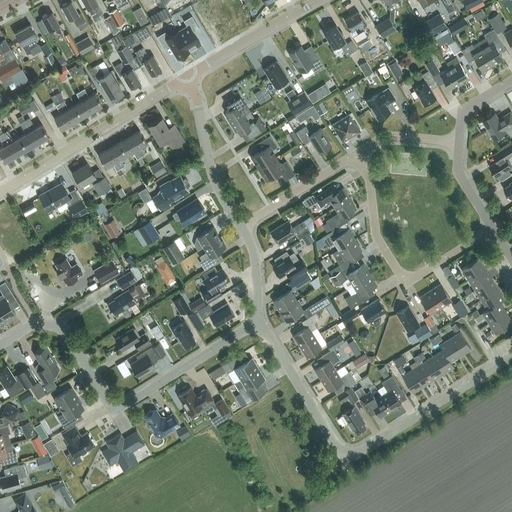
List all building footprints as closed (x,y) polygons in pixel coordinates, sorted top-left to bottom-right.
[(88,9),(93,18),(102,13),(97,4),(95,0),(82,0),(88,9)] [(231,24),(230,23),(238,18),(234,11),(240,7),(235,0),(225,0),(229,6),(210,17),(218,30),(225,26),(226,27),(231,24)] [(383,0),(387,7),(390,11),(390,18),(392,23),(393,23),(394,10),(393,9),(396,7),(394,3),(398,0),(383,0)] [(483,0),(482,0),(461,0),(467,9),(483,0)] [(69,19),(72,18),(76,25),(85,20),(80,12),(78,13),(71,1),(62,6),(69,19)] [(124,22),(117,8),(109,12),(116,26),(124,22)] [(162,19),(157,11),(148,16),(153,24),(162,19)] [(367,25),(358,11),(344,19),(351,30),(358,26),(360,29),(367,25)] [(64,32),(60,25),(52,12),(42,17),(49,31),(54,28),(58,36),(64,32)] [(498,13),(487,20),(493,29),(495,33),(506,27),(498,13)] [(439,14),(421,24),(429,37),(447,27),(439,14)] [(109,15),(104,18),(113,34),(118,31),(109,15)] [(193,31),(199,27),(192,15),(184,20),(187,26),(178,32),(189,50),(200,43),(193,31)] [(147,20),(145,16),(138,19),(140,24),(147,20)] [(463,17),(448,26),(453,34),(468,25),(463,17)] [(376,27),(382,37),(396,29),(392,23),(390,18),(376,27)] [(30,24),(15,32),(22,44),(26,42),(29,49),(30,49),(33,54),(40,50),(37,44),(33,37),(37,35),(30,24)] [(339,43),(347,55),(357,49),(352,40),(347,43),(336,24),(324,32),(333,47),(339,43)] [(146,26),(135,31),(140,41),(151,35),(146,26)] [(448,43),(454,40),(447,29),(434,36),(439,45),(447,41),(448,43)] [(500,40),(495,33),(493,29),(484,35),(485,37),(479,41),(483,48),(492,64),(503,57),(495,44),(500,40)] [(105,35),(104,32),(101,31),(98,32),(97,34),(97,37),(101,39),(104,38),(105,35)] [(189,50),(178,32),(178,31),(168,37),(165,31),(157,36),(164,48),(170,44),(178,57),(189,50)] [(125,38),(127,43),(134,40),(131,35),(125,38)] [(367,35),(356,42),(362,52),(363,51),(371,47),(368,42),(370,41),(367,35)] [(76,43),(82,53),(94,46),(88,36),(76,43)] [(0,76),(1,79),(10,74),(21,68),(15,58),(17,57),(12,48),(11,49),(5,39),(5,40),(0,42),(0,76)] [(363,51),(370,63),(388,52),(381,41),(371,47),(363,51)] [(492,64),(483,48),(479,41),(472,45),(472,44),(461,50),(469,62),(475,59),(481,70),(492,64)] [(422,43),(417,46),(420,51),(425,48),(422,43)] [(117,50),(124,62),(133,57),(126,45),(117,50)] [(299,72),(310,65),(314,72),(324,66),(316,52),(308,57),(300,46),(289,53),(296,64),(295,65),(299,72)] [(161,69),(153,55),(149,58),(143,47),(135,51),(137,55),(134,57),(139,66),(144,63),(151,74),(161,69)] [(48,68),(57,64),(52,52),(45,55),(42,49),(40,51),(48,68)] [(459,56),(463,64),(467,61),(463,54),(459,56)] [(446,62),(449,67),(459,84),(469,78),(456,56),(446,62)] [(440,70),(432,58),(425,63),(428,70),(432,75),(440,70)] [(389,64),(396,76),(404,72),(396,59),(389,64)] [(276,61),(264,69),(276,87),(288,79),(276,61)] [(359,65),(365,76),(373,72),(367,61),(359,65)] [(119,76),(122,74),(130,87),(140,81),(132,68),(127,71),(121,62),(114,66),(119,76)] [(385,63),(374,69),(377,74),(388,68),(385,63)] [(104,74),(98,64),(88,69),(95,80),(99,77),(112,99),(122,92),(109,71),(104,74)] [(63,73),(68,70),(65,65),(55,70),(62,81),(66,79),(63,73)] [(459,84),(449,67),(439,73),(449,90),(459,84)] [(21,68),(10,74),(14,81),(19,91),(31,84),(22,68),(21,68)] [(436,82),(432,75),(428,70),(421,74),(425,81),(413,88),(424,105),(436,98),(429,86),(436,82)] [(354,89),(351,83),(341,89),(344,94),(354,89)] [(261,101),(271,95),(265,85),(255,92),(261,101)] [(390,111),(386,105),(396,99),(388,87),(379,93),(379,92),(366,100),(372,109),(370,110),(370,111),(373,115),(374,116),(375,115),(378,119),(390,111)] [(84,88),(80,91),(92,111),(102,105),(95,92),(87,97),(86,94),(87,94),(84,88)] [(80,91),(76,93),(79,98),(80,98),(82,100),(74,104),(82,116),(92,111),(80,91)] [(294,114),(311,103),(303,91),(287,101),(294,114)] [(314,100),(320,97),(318,91),(312,94),(314,100)] [(59,92),(55,95),(60,102),(64,100),(59,92)] [(225,111),(228,115),(226,116),(231,124),(245,115),(249,113),(250,112),(239,93),(225,102),(229,108),(225,111)] [(314,103),(317,108),(324,104),(321,99),(314,103)] [(71,123),(82,116),(74,104),(67,108),(66,106),(67,106),(64,100),(60,102),(71,123)] [(18,106),(23,113),(31,108),(27,101),(18,106)] [(54,102),(46,107),(48,111),(57,106),(56,105),(54,102)] [(60,102),(56,105),(57,106),(59,110),(60,110),(61,112),(54,116),(61,129),(71,123),(60,102)] [(511,127),(511,113),(511,112),(503,116),(504,117),(499,120),(495,113),(483,120),(494,139),(506,132),(506,131),(511,127)] [(249,113),(245,115),(231,124),(236,131),(238,130),(240,134),(242,133),(247,140),(265,128),(258,117),(254,119),(253,119),(249,113)] [(353,136),(361,131),(356,123),(355,124),(349,114),(332,124),(343,141),(353,135),(353,136)] [(29,117),(26,119),(25,120),(38,142),(49,136),(41,123),(35,127),(29,117)] [(162,117),(149,125),(160,143),(167,139),(172,147),(183,140),(176,128),(170,131),(162,117)] [(38,142),(25,120),(20,123),(26,132),(19,136),(27,149),(38,142)] [(311,134),(306,126),(297,132),(304,143),(311,139),(319,153),(331,145),(320,128),(311,134)] [(27,149),(19,136),(13,140),(7,130),(3,133),(16,155),(27,149)] [(139,130),(129,136),(141,156),(145,154),(141,149),(140,149),(139,147),(147,143),(139,130)] [(0,153),(5,162),(16,155),(3,133),(0,134),(0,138),(4,145),(0,147),(0,153)] [(251,156),(259,168),(276,157),(272,150),(277,146),(270,135),(257,143),(261,150),(251,156)] [(126,154),(133,150),(135,153),(134,153),(137,158),(141,156),(129,136),(119,142),(126,154)] [(119,142),(108,148),(120,168),(124,166),(121,160),(120,161),(119,159),(126,154),(119,142)] [(498,162),(490,166),(497,176),(499,175),(501,179),(511,173),(511,172),(510,173),(508,170),(511,166),(507,159),(511,156),(511,144),(494,155),(498,162)] [(294,157),(303,152),(299,146),(290,151),(294,157)] [(108,148),(98,154),(105,166),(113,162),(114,164),(113,165),(116,170),(120,168),(108,148)] [(294,174),(286,160),(281,164),(276,157),(259,168),(266,179),(280,170),(285,179),(294,174)] [(156,176),(166,170),(160,160),(150,166),(156,176)] [(87,163),(73,172),(81,185),(91,179),(93,183),(99,193),(100,193),(103,198),(113,192),(110,187),(104,176),(98,180),(87,163)] [(189,189),(187,186),(189,185),(189,183),(186,178),(184,178),(183,179),(180,175),(166,183),(165,182),(159,186),(162,191),(152,197),(160,210),(170,204),(169,201),(189,189)] [(70,198),(61,182),(40,195),(48,210),(66,200),(68,206),(75,217),(87,210),(81,199),(73,203),(70,198)] [(139,190),(144,200),(152,196),(146,186),(139,190)] [(349,197),(343,187),(333,193),(330,187),(314,197),(320,206),(330,200),(334,207),(349,197)] [(356,207),(349,197),(334,207),(338,213),(326,220),(332,230),(348,220),(344,214),(356,207)] [(102,200),(95,205),(100,212),(107,207),(102,200)] [(197,201),(196,200),(173,214),(176,220),(181,217),(185,224),(196,217),(197,219),(195,220),(196,220),(204,215),(206,217),(202,209),(201,207),(200,208),(201,205),(199,205),(198,204),(199,202),(197,201)] [(313,220),(310,216),(303,220),(303,221),(310,231),(314,229),(313,220)] [(322,222),(318,216),(313,219),(317,225),(322,222)] [(115,218),(105,222),(110,236),(120,233),(115,218)] [(278,243),(295,232),(299,238),(310,231),(303,221),(292,227),(288,220),(271,231),(278,243)] [(159,235),(150,221),(138,228),(147,242),(159,235)] [(213,226),(197,237),(199,240),(195,242),(194,244),(198,250),(219,237),(216,233),(217,233),(213,226)] [(337,235),(334,229),(322,237),(328,246),(334,242),(338,249),(354,239),(348,228),(337,235)] [(310,232),(302,237),(306,243),(314,239),(310,232)] [(221,241),(219,237),(198,250),(203,247),(206,252),(200,256),(203,260),(201,262),(204,268),(218,259),(215,254),(226,247),(222,240),(221,241)] [(361,249),(354,239),(338,249),(342,254),(335,258),(342,269),(349,265),(352,263),(348,257),(361,249)] [(162,248),(173,263),(185,255),(174,240),(162,248)] [(277,263),(273,265),(280,276),(287,272),(291,278),(294,276),(307,268),(300,258),(298,259),(294,252),(289,255),(286,251),(275,259),(277,263)] [(158,266),(165,262),(162,256),(155,260),(158,266)] [(66,258),(56,264),(60,270),(57,272),(56,272),(57,273),(58,272),(60,276),(59,277),(60,278),(61,277),(64,283),(66,281),(67,283),(77,278),(76,276),(82,273),(76,263),(71,267),(66,258)] [(461,268),(468,279),(485,268),(479,258),(461,268)] [(119,272),(111,259),(93,269),(101,283),(119,272)] [(352,270),(349,265),(342,269),(331,276),(336,285),(348,277),(353,284),(370,274),(363,264),(352,270)] [(217,287),(229,280),(222,268),(203,279),(209,289),(202,293),(208,302),(222,294),(217,287)] [(468,279),(474,289),(492,278),(485,268),(468,279)] [(122,289),(137,279),(131,270),(116,280),(122,289)] [(311,279),(306,271),(289,281),(294,290),(311,279)] [(376,285),(370,274),(353,284),(357,291),(345,299),(351,308),(368,298),(364,292),(376,285)] [(447,278),(454,288),(459,285),(452,274),(447,278)] [(320,282),(319,275),(310,281),(315,288),(321,284),(320,282)] [(481,299),(498,288),(492,278),(474,289),(481,299)] [(0,294),(0,311),(5,319),(15,313),(8,301),(15,297),(7,284),(5,281),(0,283),(0,289),(3,293),(0,294)] [(440,283),(430,290),(441,307),(451,300),(440,283)] [(129,289),(118,295),(119,297),(107,304),(114,315),(121,310),(122,311),(125,315),(127,316),(129,314),(130,312),(127,308),(137,302),(133,297),(139,293),(135,286),(129,290),(129,289)] [(481,299),(487,309),(499,302),(500,302),(505,299),(498,288),(481,299)] [(274,300),(280,310),(296,301),(289,290),(274,300)] [(441,307),(430,290),(420,297),(430,313),(441,307)] [(174,301),(181,313),(189,308),(182,296),(174,301)] [(197,298),(188,303),(193,311),(201,306),(197,298)] [(380,317),(379,315),(385,310),(378,298),(361,309),(368,321),(369,321),(370,323),(373,324),(376,324),(379,323),(380,320),(380,317)] [(460,299),(451,304),(459,316),(467,311),(460,299)] [(287,321),(302,311),(303,311),(302,310),(296,301),(280,310),(287,321)] [(303,311),(302,311),(306,317),(321,308),(317,301),(302,310),(303,311)] [(500,302),(499,302),(487,309),(482,312),(489,322),(506,312),(500,302)] [(217,326),(234,315),(227,303),(213,312),(208,304),(198,311),(203,318),(210,314),(217,326)] [(407,330),(419,323),(408,306),(396,313),(407,330)] [(342,315),(346,322),(358,314),(353,307),(342,315)] [(192,321),(196,326),(202,322),(198,317),(198,316),(195,311),(188,315),(191,321),(192,321)] [(316,327),(313,322),(319,318),(315,312),(302,321),(306,328),(293,335),(300,346),(315,336),(311,330),(316,327)] [(511,322),(511,321),(506,312),(489,322),(495,333),(511,322)] [(435,323),(429,314),(423,317),(429,327),(435,323)] [(190,329),(185,321),(172,328),(180,341),(181,341),(185,347),(195,341),(189,330),(190,329)] [(414,330),(420,340),(432,333),(426,323),(414,330)] [(123,350),(135,343),(138,349),(150,341),(145,333),(138,337),(132,328),(115,338),(123,350)] [(460,331),(449,338),(461,355),(471,348),(460,331)] [(325,343),(329,350),(344,341),(340,334),(325,343)] [(322,347),(315,336),(300,346),(306,356),(322,347)] [(450,361),(451,361),(461,355),(449,338),(439,344),(442,349),(450,361)] [(353,340),(348,343),(352,349),(357,346),(353,340)] [(139,376),(140,375),(143,375),(143,373),(144,373),(146,373),(147,371),(154,366),(154,367),(155,367),(152,362),(166,353),(159,342),(136,356),(139,360),(132,364),(131,364),(139,376)] [(451,361),(450,361),(442,349),(439,344),(429,350),(433,355),(433,356),(444,373),(454,366),(451,361)] [(58,367),(46,347),(34,354),(43,367),(37,371),(44,383),(54,377),(51,371),(58,367)] [(321,379),(336,370),(332,364),(340,359),(333,349),(322,356),(326,362),(315,369),(321,379)] [(370,359),(365,352),(352,359),(357,367),(370,359)] [(402,354),(393,360),(396,365),(405,359),(402,354)] [(433,356),(422,362),(433,379),(444,373),(433,356)] [(240,379),(258,368),(252,357),(240,365),(235,357),(222,365),(227,373),(234,369),(240,379)] [(117,363),(124,376),(131,371),(124,359),(117,363)] [(423,386),(433,379),(422,362),(412,368),(423,386)] [(14,376),(7,364),(0,368),(0,377),(11,395),(35,380),(27,368),(14,376)] [(406,372),(401,365),(397,367),(402,375),(406,372)] [(240,388),(239,389),(247,402),(265,391),(259,382),(265,378),(258,368),(240,379),(236,382),(240,388)] [(412,368),(406,372),(402,375),(413,392),(423,386),(412,368)] [(213,379),(219,376),(215,369),(209,373),(213,379)] [(339,383),(343,390),(350,385),(356,381),(350,371),(340,377),(336,370),(321,379),(328,390),(339,383)] [(401,389),(392,375),(382,382),(388,391),(381,395),(391,410),(401,404),(394,393),(401,389)] [(46,393),(39,381),(30,387),(38,398),(46,393)] [(49,382),(44,386),(47,391),(52,388),(49,382)] [(234,394),(240,391),(235,382),(230,385),(234,394)] [(341,402),(347,398),(350,402),(358,397),(350,385),(343,390),(336,394),(341,402)] [(375,399),(370,391),(366,393),(361,386),(355,390),(369,414),(376,409),(381,417),(391,410),(381,395),(375,399)] [(190,414),(191,417),(194,417),(198,415),(199,412),(197,409),(202,406),(202,405),(213,398),(206,388),(195,395),(190,387),(178,395),(186,407),(185,408),(189,414),(190,414)] [(61,408),(77,398),(70,388),(55,397),(61,408)] [(29,390),(18,396),(23,403),(33,396),(29,390)] [(83,409),(77,398),(61,408),(64,413),(58,417),(65,429),(76,422),(72,416),(83,409)] [(221,412),(211,418),(215,425),(233,414),(230,410),(223,398),(215,402),(221,412)] [(0,424),(7,423),(7,422),(11,421),(12,419),(12,420),(18,409),(8,403),(2,414),(4,415),(3,416),(0,416),(0,424)] [(349,424),(348,425),(351,429),(352,428),(353,430),(354,429),(356,432),(366,426),(364,423),(365,422),(355,406),(343,414),(349,424)] [(146,424),(147,425),(148,427),(150,428),(151,428),(156,435),(161,436),(180,425),(172,413),(165,418),(164,419),(160,418),(161,417),(156,409),(153,411),(152,410),(150,409),(146,414),(147,415),(144,416),(147,420),(146,421),(146,424)] [(16,417),(17,420),(26,417),(24,411),(18,412),(16,417)] [(29,421),(25,423),(31,436),(36,434),(29,421)] [(34,427),(42,440),(48,436),(40,423),(34,427)] [(0,445),(10,443),(8,433),(10,432),(8,425),(0,426),(0,445)] [(86,453),(86,451),(86,450),(95,445),(87,432),(79,437),(78,434),(79,433),(78,431),(75,425),(62,433),(68,443),(67,444),(71,452),(66,455),(73,466),(82,460),(79,455),(81,453),(81,454),(83,455),(86,453)] [(180,428),(185,436),(190,434),(185,425),(180,428)] [(120,435),(116,438),(108,442),(111,448),(104,452),(112,466),(113,466),(111,463),(118,459),(124,469),(137,461),(132,453),(130,454),(129,452),(143,443),(136,432),(123,440),(120,435)] [(38,435),(30,439),(35,448),(42,444),(38,435)] [(59,451),(52,439),(44,443),(51,455),(59,451)] [(13,453),(10,443),(0,445),(0,457),(2,457),(4,464),(18,460),(16,452),(13,453)] [(51,459),(50,460),(48,454),(40,456),(44,468),(54,465),(51,459)] [(2,491),(21,486),(18,478),(27,475),(24,463),(10,467),(12,473),(0,476),(0,484),(2,491)] [(73,502),(65,487),(65,486),(62,481),(52,486),(55,492),(59,490),(67,506),(68,505),(69,508),(75,504),(74,502),(73,502)] [(21,511),(19,511),(36,511),(32,504),(32,505),(25,494),(15,500),(21,511)]
